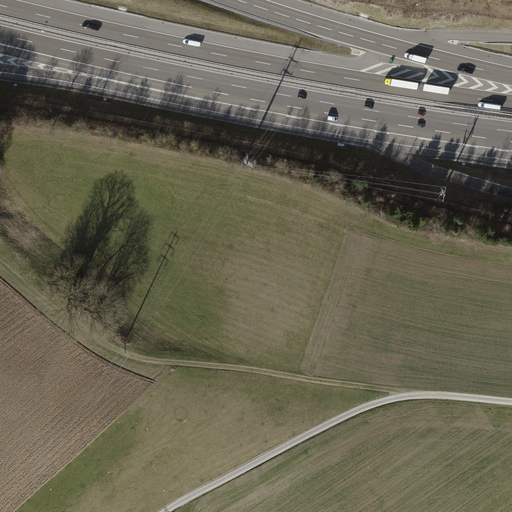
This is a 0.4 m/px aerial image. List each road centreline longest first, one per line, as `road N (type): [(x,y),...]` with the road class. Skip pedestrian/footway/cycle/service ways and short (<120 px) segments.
road 1 (motorway): [(511,103),(264,63),(0,5)]
road 2 (track): [(411,394),(146,360),(106,345),(0,258)]
road 3 (track): [(511,400),(426,393),(388,400),(166,511)]
road 4 (motorway): [(0,67),(326,108)]
road 5 (motorway): [(20,43),(326,108)]
road 6 (motorway): [(511,76),(239,0)]
road 7 (motorway): [(326,108),(511,136)]
